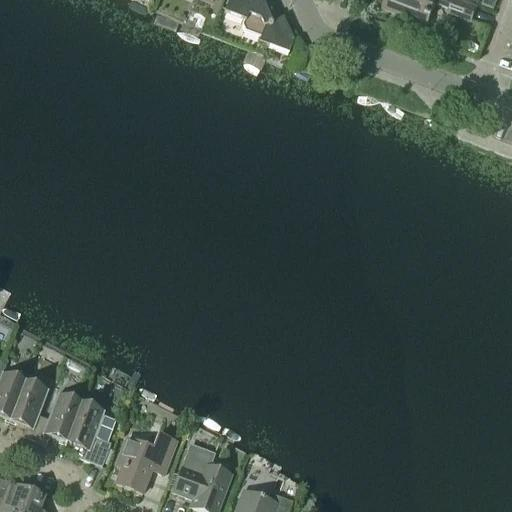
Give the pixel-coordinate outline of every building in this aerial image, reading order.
[(276,22),(266,0),(228,0),(222,16),(242,24),(240,29),(243,35),(259,41),(257,45),(287,56),(292,43),(282,20),(276,22)] [(427,26),(435,6),(449,11),(448,15),(470,24),(476,11),(447,0),(386,0),(383,11),(398,17),(399,15),(427,26)] [(0,421),(8,425),(23,385),(0,376),(0,421)] [(37,420),(47,394),(23,385),(8,425),(24,431),(21,441),(33,445),(41,422),(37,420)] [(64,446),(79,407),(56,398),(46,424),(41,422),(33,445),(45,450),(48,440),(64,446)] [(105,446),(113,424),(102,419),(103,416),(79,407),(64,446),(81,452),(77,462),(100,471),(109,448),(105,446)] [(162,479),(175,445),(157,438),(151,453),(125,443),(115,470),(120,472),(114,488),(140,498),(150,474),(162,479)] [(192,511),(217,511),(229,480),(204,471),(209,460),(189,452),(172,497),(186,502),(186,500),(192,502),(189,511),(192,511)] [(38,511),(43,500),(8,487),(0,506),(0,510),(5,511),(38,511)] [(288,511),(291,506),(270,498),(261,501),(242,494),(235,511),(288,511)]
